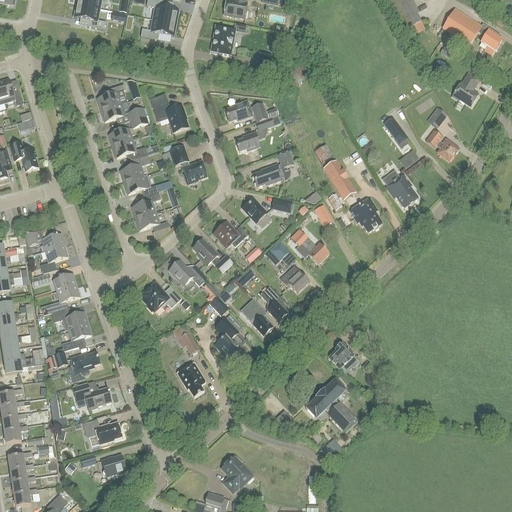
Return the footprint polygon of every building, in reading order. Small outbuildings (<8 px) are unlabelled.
[(76,0),(76,6),(100,11),(101,0),(76,0)] [(176,25),(179,13),(164,10),(165,3),(148,0),(146,8),(154,9),(152,21),(176,25)] [(248,6),(245,5),(245,0),(233,0),(233,3),(227,2),(224,17),(245,21),(248,6)] [(407,30),(421,23),(417,16),(419,15),(411,0),(390,0),(394,7),(407,30)] [(120,5),(119,13),(126,15),(128,7),(120,5)] [(97,23),(100,11),(76,6),(73,19),(88,22),(87,28),(104,32),(106,24),(97,23)] [(447,21),(442,29),(469,47),(477,34),(481,28),(480,28),(454,11),(447,21)] [(119,15),(118,23),(125,24),(126,16),(119,15)] [(133,19),(127,18),(126,25),(125,31),(131,33),(132,26),(133,19)] [(142,31),(140,39),(158,42),(159,35),(174,38),(176,25),(152,21),(150,32),(142,31)] [(481,28),(477,34),(484,38),(480,44),(486,48),(484,52),(491,57),(495,51),(496,52),(499,49),(497,48),(501,41),(498,39),(499,36),(482,26),(481,28)] [(235,32),(215,28),(211,53),(230,57),(235,32)] [(444,49),(440,55),(449,60),(453,54),(454,52),(446,46),(444,49)] [(271,57),(259,54),(256,70),(268,72),(271,57)] [(289,76),(299,86),(313,73),(303,62),(289,76)] [(452,98),(459,102),(460,101),(471,108),(479,95),(474,92),(480,82),(469,75),(463,85),(461,84),(452,98)] [(9,81),(0,83),(0,89),(5,105),(15,102),(17,108),(23,106),(19,92),(13,94),(9,81)] [(135,84),(127,82),(129,92),(137,89),(135,84)] [(101,111),(101,113),(120,107),(121,106),(127,104),(123,93),(126,92),(124,86),(108,91),(110,97),(97,101),(99,106),(98,106),(100,111),(101,111)] [(165,96),(149,102),(157,125),(168,121),(173,135),(189,130),(184,116),(185,115),(182,108),(171,111),(165,96)] [(240,122),(252,118),(251,114),(253,113),(257,124),(268,121),(262,106),(252,109),(252,110),(250,110),(247,103),(232,108),(233,110),(225,113),(229,124),(239,120),(240,122)] [(121,106),(120,107),(101,113),(102,114),(101,114),(102,119),(103,119),(105,124),(124,118),(121,106)] [(278,117),(276,109),(266,113),(268,120),(278,117)] [(436,109),(426,122),(435,128),(445,115),(436,109)] [(130,123),(146,118),(143,111),(128,116),(130,123)] [(146,118),(130,123),(133,131),(148,126),(146,118)] [(280,126),(278,118),(256,126),(259,134),(280,126)] [(393,120),(383,127),(398,147),(408,140),(393,120)] [(129,131),(109,137),(111,142),(110,143),(111,147),(112,147),(113,149),(132,142),(129,131)] [(458,150),(446,141),(443,144),(440,142),(443,138),(433,131),(425,142),(434,149),(436,147),(439,149),(436,154),(448,163),(458,150)] [(243,141),(236,144),(239,154),(247,152),(248,154),(260,149),(255,135),(242,139),(243,141)] [(117,161),(130,156),(132,162),(148,158),(145,149),(135,152),(132,142),(113,149),(113,150),(113,151),(114,155),(115,155),(117,161)] [(21,145),(10,149),(13,160),(14,163),(22,161),(26,174),(38,170),(35,159),(37,159),(34,151),(24,154),(21,145)] [(315,152),(322,164),(333,157),(326,145),(315,152)] [(170,153),(175,168),(179,167),(188,164),(183,149),(170,153)] [(0,181),(8,179),(6,173),(13,171),(10,164),(6,151),(0,153),(0,181)] [(175,167),(170,153),(161,156),(166,170),(175,167)] [(289,154),(278,158),(281,166),(277,168),(277,167),(266,171),(266,172),(253,177),(257,189),(266,186),(266,188),(282,182),(282,181),(283,181),(284,182),(284,181),(286,180),(288,178),(288,176),(288,173),(289,173),(288,172),(285,173),(284,170),(294,167),(289,154)] [(134,169),(121,173),(122,179),(123,184),(124,183),(124,185),(144,179),(141,169),(150,166),(148,158),(132,162),(134,169)] [(407,161),(401,165),(406,171),(411,167),(407,161)] [(343,201),(355,193),(335,162),(323,170),(343,201)] [(188,164),(179,167),(183,171),(185,176),(184,178),(186,182),(187,183),(188,185),(191,184),(193,185),(197,184),(198,182),(207,179),(202,164),(190,168),(188,164)] [(168,179),(166,172),(160,174),(162,181),(168,179)] [(382,183),(386,188),(384,189),(394,201),(395,200),(404,211),(418,200),(409,189),(412,187),(402,175),(401,175),(398,178),(395,173),(382,183)] [(143,199),(155,195),(158,194),(156,187),(148,190),(144,179),(124,185),(125,187),(124,187),(126,192),(126,191),(128,197),(141,192),(143,199)] [(158,194),(155,195),(143,199),(146,205),(132,209),(134,215),(133,215),(135,220),(135,219),(136,221),(155,215),(152,204),(161,202),(158,194)] [(316,194),(305,203),(314,206),(321,200),(316,194)] [(342,208),(335,196),(328,200),(335,212),(342,208)] [(382,225),(374,214),(378,212),(370,199),(350,212),(358,224),(359,223),(362,227),(363,226),(369,234),(382,225)] [(177,206),(175,200),(169,202),(171,208),(177,206)] [(267,216),(253,201),(243,211),(256,225),(267,216)] [(292,205),(275,201),(273,211),(289,215),(292,205)] [(304,207),(298,213),(302,217),(308,212),(304,207)] [(323,207),(316,211),(321,219),(328,215),(323,207)] [(182,215),(180,209),(173,211),(175,217),(182,215)] [(159,227),(155,215),(136,221),(136,223),(137,228),(138,228),(140,233),(153,229),(154,234),(170,229),(168,224),(159,227)] [(220,245),(226,251),(231,246),(235,250),(248,237),(240,228),(235,233),(227,225),(214,237),(221,244),(220,245)] [(302,234),(293,242),(299,248),(301,245),(311,254),(308,257),(318,266),(330,255),(320,245),(316,248),(307,239),(302,234)] [(35,235),(25,237),(29,249),(38,246),(35,235)] [(45,254),(65,248),(61,236),(41,242),(45,254)] [(254,244),(250,240),(245,244),(249,248),(254,244)] [(218,257),(214,252),(213,253),(203,242),(193,251),(199,257),(198,258),(207,268),(212,264),(222,275),(233,265),(226,258),(219,264),(216,260),(218,257)] [(280,243),(270,253),(279,263),(289,254),(280,243)] [(0,258),(5,258),(10,257),(18,256),(24,255),(23,249),(7,251),(7,252),(4,253),(3,246),(0,246),(0,258)] [(65,248),(45,254),(49,266),(41,268),(43,276),(57,272),(54,264),(68,260),(65,248)] [(261,254),(256,249),(252,252),(257,258),(261,254)] [(5,258),(0,258),(0,270),(7,270),(6,264),(11,264),(10,257),(5,258)] [(180,263),(169,273),(169,274),(170,273),(183,288),(183,289),(192,281),(199,289),(207,281),(198,271),(192,276),(180,264),(181,263),(180,263)] [(36,277),(42,275),(40,268),(34,270),(36,277)] [(237,281),(243,288),(255,276),(249,269),(237,281)] [(297,295),(309,284),(300,275),(294,269),(280,281),(288,290),(291,288),(297,295)] [(0,270),(0,282),(8,281),(13,280),(12,275),(8,276),(7,270),(0,270)] [(49,276),(35,280),(37,287),(51,283),(49,276)] [(57,294),(77,288),(73,276),(53,282),(57,294)] [(13,280),(8,281),(0,282),(0,294),(10,293),(9,287),(14,287),(13,280)] [(161,292),(155,286),(140,299),(148,308),(147,309),(152,314),(153,313),(154,314),(165,304),(171,310),(181,301),(170,289),(163,296),(160,292),(161,292)] [(77,288),(57,294),(60,304),(41,310),(44,319),(52,316),(68,311),(66,304),(80,300),(77,288)] [(288,315),(277,303),(281,300),(269,288),(260,297),(267,304),(266,312),(278,325),(280,323),(282,323),(284,321),(284,319),(288,315)] [(226,292),(219,299),(223,303),(230,297),(229,295),(226,292)] [(273,329),(263,319),(261,318),(255,313),(260,308),(253,301),(240,313),(253,326),(254,327),(254,328),(256,330),(257,330),(263,336),(264,338),(266,335),(268,334),(269,334),(272,332),(271,330),(273,329)] [(190,307),(185,302),(181,306),(186,311),(190,307)] [(0,317),(2,317),(13,316),(11,304),(0,305),(0,317)] [(68,332),(88,326),(84,314),(70,319),(68,311),(52,316),(54,325),(62,322),(65,333),(68,332)] [(0,329),(2,329),(15,327),(13,316),(2,317),(0,317),(0,329)] [(233,330),(225,321),(215,330),(224,339),(215,347),(225,358),(226,357),(234,366),(244,356),(238,349),(243,344),(236,337),(238,335),(237,334),(233,330)] [(238,325),(233,330),(237,334),(242,329),(238,325)] [(88,326),(68,332),(72,343),(62,346),(64,354),(79,349),(77,342),(91,338),(88,326)] [(0,331),(2,341),(17,338),(15,327),(2,329),(0,329),(0,331)] [(191,357),(199,352),(189,335),(180,340),(191,357)] [(17,338),(2,341),(3,352),(18,350),(17,338)] [(342,345),(335,352),(336,352),(328,360),(338,371),(339,370),(345,376),(352,369),(353,370),(359,365),(353,359),(354,358),(342,345)] [(367,348),(360,355),(368,363),(370,365),(364,371),(363,371),(375,384),(384,376),(378,370),(381,367),(375,361),(376,361),(376,360),(378,359),(367,348)] [(19,356),(18,350),(3,352),(5,364),(25,361),(24,356),(19,356)] [(64,355),(55,358),(58,369),(68,366),(64,355)] [(81,374),(82,377),(84,379),(88,377),(90,375),(89,372),(94,370),(94,368),(100,366),(97,355),(83,359),(83,357),(70,361),(75,376),(81,374)] [(33,359),(35,367),(40,366),(44,366),(43,360),(39,361),(39,358),(33,359)] [(56,368),(53,358),(45,361),(48,370),(56,368)] [(22,373),(21,367),(26,366),(25,361),(5,364),(7,375),(22,373)] [(206,384),(194,365),(177,375),(187,392),(189,391),(194,400),(204,394),(200,388),(206,384)] [(316,400),(305,410),(316,421),(325,411),(329,416),(328,417),(343,433),(355,421),(339,405),(339,406),(335,402),(337,400),(340,404),(346,398),(343,394),(345,392),(335,381),(324,391),(315,399),(316,400)] [(87,386),(73,390),(78,408),(87,406),(89,413),(98,410),(97,409),(112,405),(109,395),(109,393),(108,394),(107,390),(90,395),(87,386)] [(13,394),(0,395),(0,408),(16,406),(15,405),(14,397),(22,396),(22,391),(13,392),(13,394)] [(16,406),(0,408),(2,421),(17,418),(17,417),(16,409),(24,408),(23,403),(15,405),(16,406)] [(17,418),(2,421),(4,433),(19,430),(19,429),(18,421),(26,420),(25,416),(17,417),(17,418)] [(281,433),(285,429),(276,420),(272,424),(281,433)] [(110,443),(122,439),(118,425),(106,429),(105,428),(99,429),(97,423),(83,427),(87,438),(96,435),(100,447),(110,444),(110,443)] [(19,430),(4,433),(6,446),(21,443),(20,434),(28,432),(27,428),(19,429),(19,430)] [(66,434),(57,432),(55,441),(64,443),(66,434)] [(26,442),(27,448),(43,445),(42,439),(26,442)] [(328,446),(334,452),(340,447),(334,440),(328,446)] [(48,448),(38,449),(38,456),(48,455),(49,457),(53,457),(52,447),(48,448)] [(23,457),(8,459),(10,471),(25,469),(25,467),(24,460),(32,459),(31,454),(23,455),(23,457)] [(94,458),(81,462),(83,469),(96,465),(94,458)] [(117,477),(124,475),(123,474),(126,473),(121,458),(102,464),(105,472),(103,475),(106,477),(107,479),(117,476),(117,477)] [(227,465),(221,470),(229,479),(223,485),(233,495),(239,489),(240,490),(252,478),(240,465),(241,464),(236,459),(235,460),(234,458),(232,460),(231,459),(226,464),(227,465)] [(76,470),(69,465),(64,472),(70,477),(76,470)] [(25,469),(10,471),(11,484),(27,481),(27,480),(26,472),(34,471),(33,466),(25,467),(25,469)] [(55,475),(41,477),(41,485),(56,483),(55,475)] [(27,481),(11,484),(13,496),(29,494),(29,492),(27,484),(36,483),(35,479),(27,480),(27,481)] [(29,494),(13,496),(15,509),(31,506),(29,497),(33,496),(34,503),(39,502),(38,495),(37,495),(37,491),(29,492),(29,494)] [(205,505),(204,511),(207,511),(219,511),(224,499),(208,494),(205,505)] [(50,511),(66,511),(63,509),(67,505),(60,497),(48,509),(50,511)]
